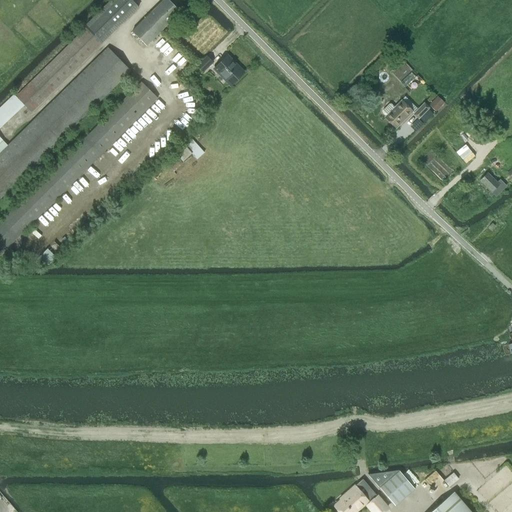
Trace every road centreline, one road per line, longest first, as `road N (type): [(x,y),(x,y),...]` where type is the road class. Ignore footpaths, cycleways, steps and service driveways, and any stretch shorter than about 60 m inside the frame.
road 1 (track): [(0,360),(166,360),(447,343),(511,329)]
road 2 (unclassified): [(511,290),(217,0)]
